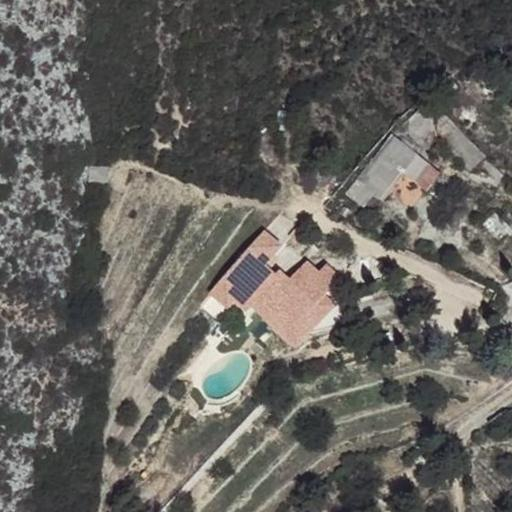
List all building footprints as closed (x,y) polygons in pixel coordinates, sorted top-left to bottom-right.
[(449,143),(472,167),(483,156),(460,132),(449,143)] [(379,149),(355,186),(362,192),(356,201),(374,212),(392,185),(405,193),(418,172),(379,149)] [(427,179),(418,172),(405,193),(415,199),(427,179)] [(355,186),(349,196),(356,201),(362,192),(355,186)] [(281,275),(261,265),(224,335),(242,345),(281,275)] [(325,294),(308,284),(282,331),(327,355),(360,334),(345,310),(333,312),(319,302),(325,294)]
